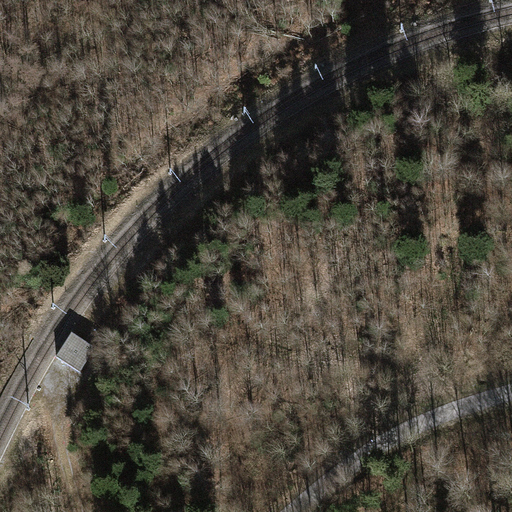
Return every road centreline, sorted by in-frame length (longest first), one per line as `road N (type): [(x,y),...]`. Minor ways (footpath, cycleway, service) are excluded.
road 1 (track): [(294,511),(377,445),(511,392)]
road 2 (track): [(55,376),(100,511)]
